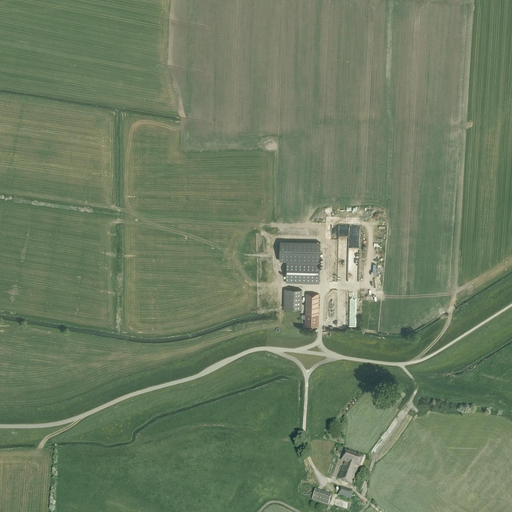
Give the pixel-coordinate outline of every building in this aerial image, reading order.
[(279,261),(287,261),(286,282),(319,283),(320,243),(280,242),(279,261)] [(334,258),(329,258),(330,274),(333,274),(333,277),(340,277),(339,246),(333,247),(334,258)] [(302,290),(285,289),(284,309),(301,309),(302,290)] [(306,294),(305,326),(318,326),(319,294),(306,294)] [(341,461),(345,462),(357,467),(358,467),(359,467),(363,457),(345,450),(341,461)] [(357,467),(345,462),(338,479),(351,484),(357,467)] [(306,483),(304,483),(302,484),(301,485),(300,487),(300,489),(300,491),(301,493),(302,494),(304,495),(306,496),(308,495),(310,494),(311,493),(312,491),(313,489),(312,487),(312,485),(310,484),(308,483),(306,483)] [(340,488),(338,495),(350,499),(353,492),(340,488)] [(328,505),(331,495),(315,490),(312,500),(328,505)]
